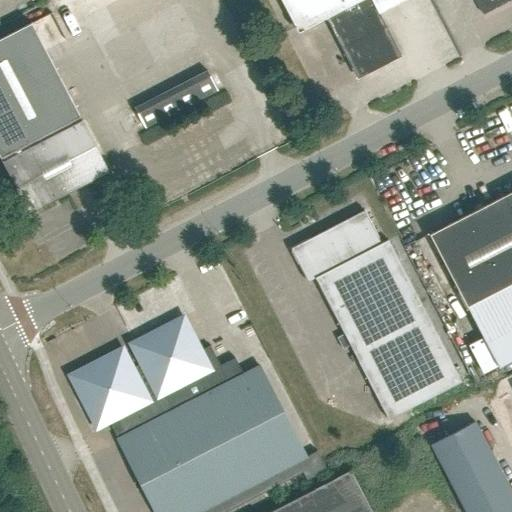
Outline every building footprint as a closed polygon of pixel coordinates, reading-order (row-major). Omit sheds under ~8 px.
[(366,76),(368,75),(402,57),(380,14),(372,0),(281,0),(296,28),(301,25),(304,31),(326,19),(353,72),(354,70),(358,67),(365,70),(367,74),(366,76)] [(511,0),(475,0),(484,15),(511,0)] [(0,38),(0,155),(3,162),(30,213),(108,172),(82,121),(83,120),(32,22),(0,38)] [(511,191),(483,207),(511,263),(511,191)] [(394,205),(383,210),(399,241),(409,236),(394,205)] [(511,263),(483,207),(429,235),(498,368),(511,360),(511,263)] [(291,249),(307,282),(315,278),(344,334),(336,338),(342,350),(350,346),(388,421),(461,383),(391,247),(384,251),(364,212),(291,249)] [(148,367),(171,413),(190,403),(242,504),(301,474),(295,463),(306,457),(259,367),(243,375),(234,358),(219,366),(209,346),(196,353),(189,339),(175,333),(159,335),(148,346),(145,363),(148,367)] [(483,350),(461,362),(468,375),(490,363),(483,350)] [(119,439),(171,413),(148,367),(130,376),(128,372),(114,364),(99,366),(87,378),(84,392),(90,406),(105,412),(119,439)] [(226,511),(242,504),(190,403),(171,413),(119,439),(117,440),(153,511),(226,511)] [(428,444),(464,511),(511,511),(511,495),(472,421),(428,444)] [(370,511),(349,472),(271,511),(370,511)]
